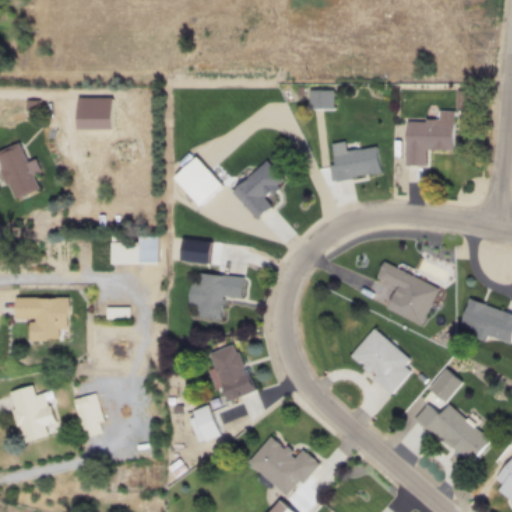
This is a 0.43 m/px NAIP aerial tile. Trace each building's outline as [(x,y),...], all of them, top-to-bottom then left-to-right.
[(24,99),(24,110),(39,110),(39,99),(24,99)] [(406,122),(405,166),(424,165),(425,149),(452,149),(452,122),(436,122),(435,118),(424,118),(424,122),(406,122)] [(0,148),(0,167),(15,200),(39,190),(18,140),(0,148)] [(332,153),(334,163),(328,164),(331,180),(381,171),(376,146),(332,153)] [(256,217),(232,190),(265,160),(282,178),(276,184),(278,186),(270,193),(267,191),(262,196),(270,205),(256,217)] [(207,167),(222,185),(199,205),(183,188),(207,167)] [(110,234),(110,262),(157,262),(157,234),(110,234)] [(384,259),(375,276),(396,287),(385,307),(420,326),(439,287),(384,259)] [(198,271),(197,280),(190,279),(187,305),(194,306),(194,315),(220,319),(222,294),(242,297),(243,276),(223,273),(224,264),(217,263),(215,273),(198,271)] [(67,296),(14,296),(13,317),(28,317),(28,339),(66,339),(67,296)] [(511,312),(468,296),(459,324),(474,329),(472,335),(485,341),(487,334),(510,343),(511,336),(511,312)] [(106,306),(106,317),(128,317),(128,306),(106,306)] [(373,327),(349,355),(391,394),(411,371),(405,365),(410,359),(373,327)] [(208,352),(213,366),(207,369),(215,389),(222,387),(228,401),(258,390),(247,371),(244,372),(242,367),(244,367),(237,350),(236,351),(232,342),(208,352)] [(445,367),(428,387),(445,402),(463,382),(445,367)] [(8,390),(20,441),(55,433),(46,392),(34,394),(32,385),(8,390)] [(101,421),(95,393),(73,398),(80,426),(101,421)] [(426,403),(414,419),(437,439),(440,436),(472,463),(491,441),(447,403),(439,413),(426,403)] [(208,404),(192,410),(193,416),(188,419),(197,442),(203,440),(204,443),(221,436),(208,404)] [(269,435),(247,462),(286,495),(299,480),(302,483),(320,463),(301,447),(293,457),(289,453),(292,449),(286,444),(283,447),(269,435)] [(511,456),(494,478),(501,484),(497,490),(511,503),(511,456)]
